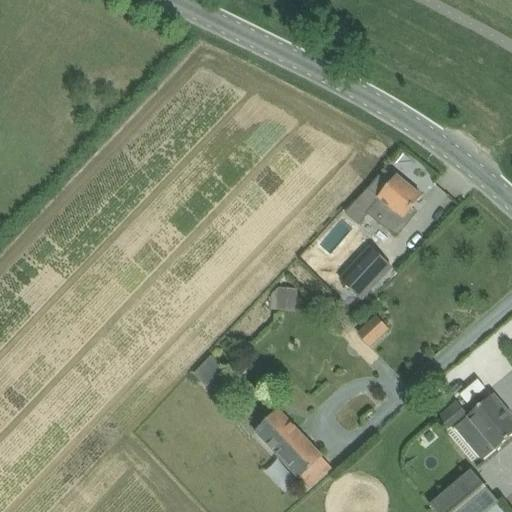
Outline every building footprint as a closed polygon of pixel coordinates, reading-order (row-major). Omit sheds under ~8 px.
[(405,219),(423,197),(397,176),(379,198),(380,198),(370,211),(382,221),(392,208),(405,219)] [(362,300),(393,268),(371,248),(342,281),(362,300)] [(298,289),(279,287),(278,299),(297,301),(298,289)] [(372,347),(390,330),(377,317),(359,333),(372,347)] [(208,386),(227,368),(214,354),(195,372),(208,386)] [(479,379),(460,395),(468,404),(486,388),(479,379)] [(497,450),(511,437),(511,420),(511,419),(511,416),(494,395),(469,416),(497,450)] [(439,418),(448,428),(460,417),(466,413),(457,402),(439,418)] [(313,468),(323,458),(279,410),(256,433),(300,480),(302,478),(312,489),(323,479),(313,468)] [(472,471),(457,484),(431,506),(435,511),(489,511),(500,503),(472,471)]
